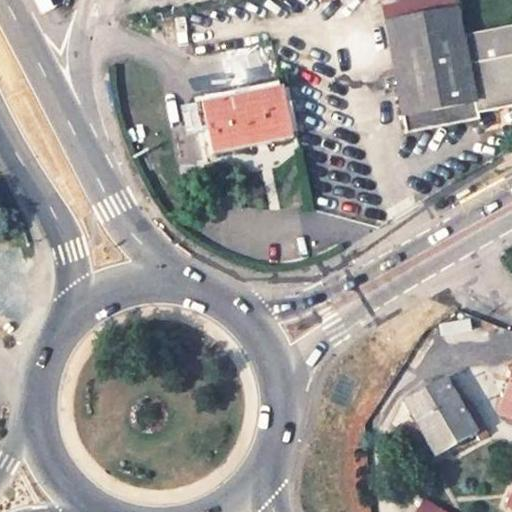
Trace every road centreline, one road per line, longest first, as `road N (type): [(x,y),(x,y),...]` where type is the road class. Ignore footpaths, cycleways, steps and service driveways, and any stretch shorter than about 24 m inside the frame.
road 1 (primary): [(511,191),(320,296),(238,311)]
road 2 (primary): [(280,382),(336,326),(511,223)]
road 3 (primary): [(0,121),(52,210),(67,252),(71,319)]
road 4 (primary): [(178,285),(111,206),(66,117)]
road 5 (primary): [(66,117),(4,0)]
